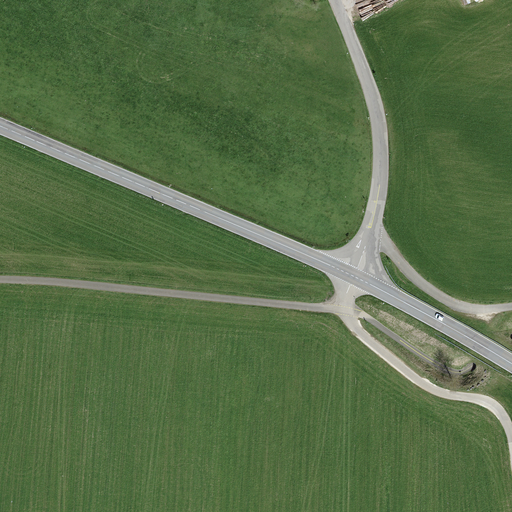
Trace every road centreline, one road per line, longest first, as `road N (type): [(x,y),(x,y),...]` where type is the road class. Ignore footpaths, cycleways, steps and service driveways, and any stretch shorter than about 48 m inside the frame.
road 1 (secondary): [(353,275),(0,125)]
road 2 (residential): [(353,275),(376,199),(380,147),(368,83),(334,0)]
road 3 (unclassified): [(511,440),(493,405),(428,387),(358,332),(344,310),(353,275)]
road 4 (secondary): [(511,363),(353,275)]
road 5 (track): [(511,306),(467,308),(439,296),(370,227)]
